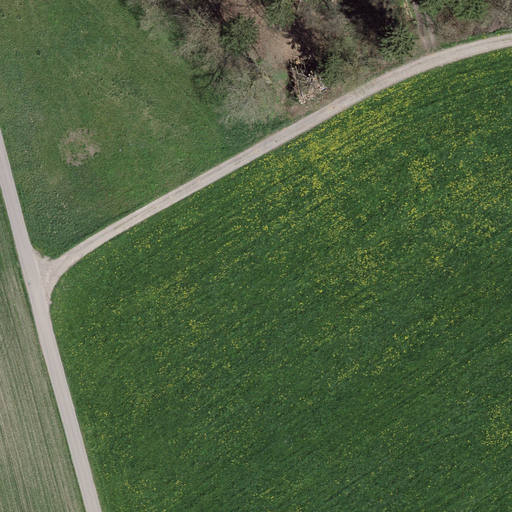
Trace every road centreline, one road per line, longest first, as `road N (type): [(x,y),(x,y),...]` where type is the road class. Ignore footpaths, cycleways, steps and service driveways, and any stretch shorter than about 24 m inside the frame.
road 1 (track): [(511,44),(456,53),(37,285)]
road 2 (track): [(93,511),(0,137)]
